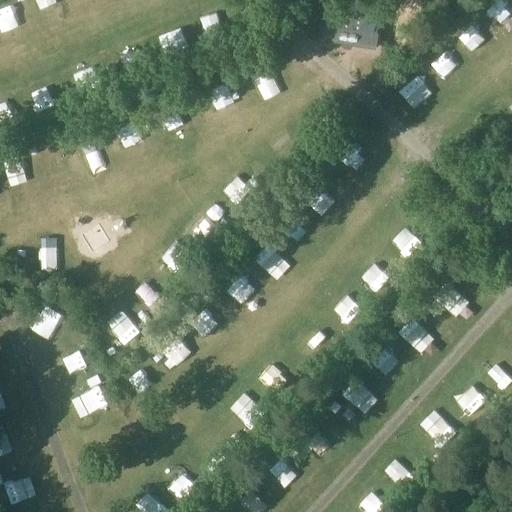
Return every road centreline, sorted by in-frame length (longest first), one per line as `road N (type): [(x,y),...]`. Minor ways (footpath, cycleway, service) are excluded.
road 1 (unknown): [(275,0),(306,45),(408,123),(511,227)]
road 2 (unknown): [(511,320),(310,511)]
road 3 (unknown): [(75,511),(0,312)]
